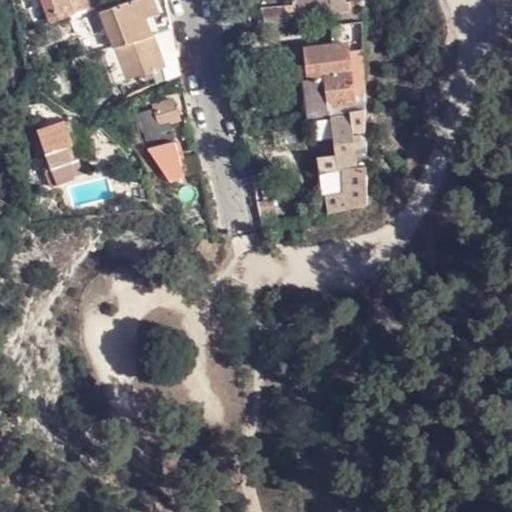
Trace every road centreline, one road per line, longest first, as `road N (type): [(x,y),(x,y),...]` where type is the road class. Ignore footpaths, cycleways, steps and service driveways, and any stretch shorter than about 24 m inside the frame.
road 1 (track): [(461,0),(471,36),(458,108),(429,187),(403,229),(373,255),(322,269),(262,263)]
road 2 (residential): [(242,229),(192,0)]
